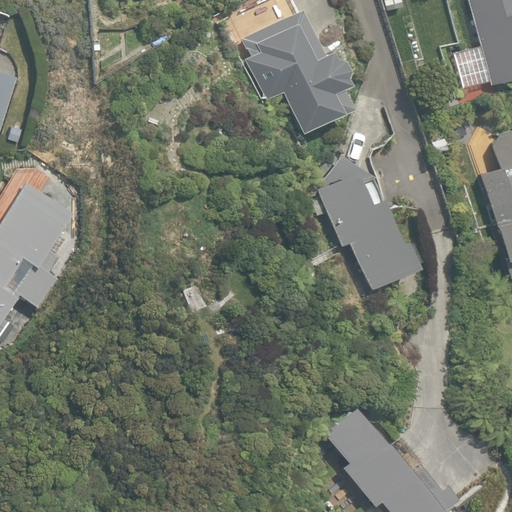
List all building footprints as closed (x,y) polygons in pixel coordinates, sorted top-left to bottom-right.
[(511,0),(464,0),(486,84),(511,77),(511,0)] [(258,100),(271,94),(292,136),(341,111),(332,90),(339,88),(335,79),(338,71),(334,62),(325,60),(322,53),(314,56),(292,11),(235,39),(244,57),(238,60),(258,100)] [(458,68),(467,65),(462,51),(453,54),(458,68)] [(401,78),(413,75),(409,59),(397,63),(401,78)] [(0,112),(12,78),(0,74),(0,112)] [(475,174),(506,277),(511,275),(511,116),(511,119),(511,129),(492,134),(486,147),(494,170),(475,174)] [(363,290),(407,270),(405,266),(413,262),(404,243),(396,246),(395,242),(391,244),(361,179),(365,178),(335,156),(314,188),(309,190),(313,200),(307,202),(314,216),(320,213),(335,247),(342,244),(363,290)] [(0,191),(0,309),(10,293),(33,308),(52,279),(41,273),(52,257),(41,250),(65,215),(16,183),(15,185),(7,181),(0,191)] [(443,511),(456,501),(441,484),(436,489),(410,459),(408,461),(388,435),(378,444),(374,440),(373,441),(345,407),(315,432),(340,462),(334,466),(367,505),(373,501),(382,511),(443,511)]
